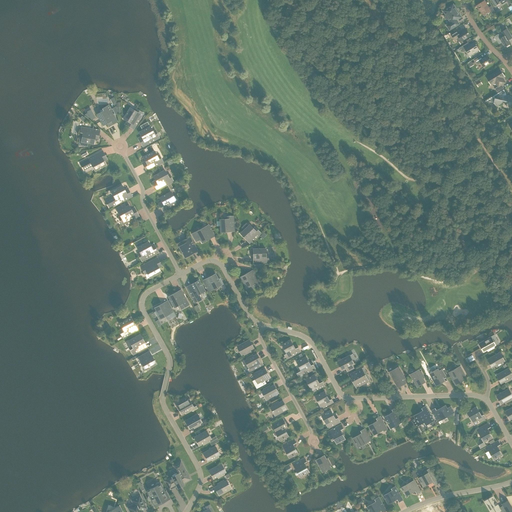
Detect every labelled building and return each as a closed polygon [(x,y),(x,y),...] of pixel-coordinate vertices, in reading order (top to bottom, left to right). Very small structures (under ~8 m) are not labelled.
[(492,14),(495,12),(491,6),(488,8),(484,1),(476,6),(479,10),(480,9),(484,15),(490,11),(492,14)] [(456,20),(461,17),(453,5),(444,11),(446,15),(445,18),(448,19),(449,19),(452,23),(448,26),(447,25),(450,29),(459,24),(456,20)] [(510,41),(511,39),(511,37),(507,29),(501,33),(500,34),(499,33),(494,37),(496,41),(497,40),(497,41),(500,39),(505,47),(511,43),(510,41)] [(461,41),(470,36),(466,30),(459,34),(457,31),(451,35),(454,40),(459,37),(461,41)] [(469,55),(479,49),(476,45),(477,44),(475,44),(474,42),(466,48),(464,45),(460,47),(463,52),(466,50),(469,55)] [(483,67),(492,62),(488,56),(482,59),(481,56),(475,60),(478,65),(481,63),(483,67)] [(500,70),(488,77),(492,84),(495,82),(498,86),(495,88),(497,92),(504,88),(502,84),(505,83),(502,77),(504,76),(500,70)] [(509,106),(509,107),(511,105),(511,104),(511,97),(510,96),(508,95),(505,95),(504,94),(507,92),(504,89),(493,96),(494,96),(485,101),(486,101),(487,101),(494,102),(494,103),(495,104),(496,105),(497,106),(497,107),(498,105),(500,104),(502,103),(502,101),(508,103),(510,106),(509,106)] [(107,123),(109,126),(117,122),(109,106),(101,110),(102,112),(97,114),(103,125),(107,123)] [(125,124),(134,129),(143,113),(136,109),(134,111),(130,108),(123,119),(127,121),(125,124)] [(138,138),(143,147),(159,138),(155,130),(153,131),(150,126),(147,122),(140,126),(143,130),(139,132),(141,136),(138,138)] [(82,136),(81,142),(94,144),(94,139),(98,140),(100,130),(82,127),(80,136),(82,136)] [(142,163),(147,171),(163,163),(159,155),(157,156),(154,151),(143,157),(146,161),(142,163)] [(104,161),(107,159),(105,155),(97,160),(94,155),(88,158),(88,159),(80,163),(83,168),(87,166),(88,168),(92,166),(95,171),(104,166),(104,167),(107,165),(105,163),(104,161)] [(153,182),(157,190),(173,182),(169,174),(167,175),(165,170),(154,176),(156,180),(153,182)] [(124,190),(122,186),(111,191),(114,196),(110,198),(111,201),(107,203),(109,208),(115,205),(116,205),(132,196),(127,188),(124,190)] [(162,202),(159,203),(163,212),(180,203),(175,195),(173,196),(171,192),(160,197),(162,202)] [(120,216),(118,217),(122,225),(131,221),(132,223),(135,221),(134,219),(139,216),(134,208),(131,209),(129,205),(126,207),(124,204),(116,208),(120,216)] [(220,220),(221,232),(230,232),(230,230),(235,230),(234,216),(225,217),(225,221),(220,221),(220,220)] [(209,237),(214,235),(209,225),(192,234),(196,241),(200,239),(202,243),(210,238),(209,237)] [(240,234),(247,240),(248,239),(251,243),(261,234),(255,227),(254,228),(250,225),(240,234)] [(197,250),(190,237),(181,242),(177,244),(179,247),(185,258),(193,253),(192,252),(197,250)] [(158,253),(154,244),(150,246),(148,242),(144,244),(142,241),(136,244),(138,247),(137,248),(140,252),(138,254),(142,261),(158,253)] [(255,263),(268,263),(268,254),(264,254),(264,249),(266,249),(253,249),(253,258),(255,258),(255,263)] [(147,273),(150,278),(161,272),(159,268),(162,266),(157,258),(141,266),(145,274),(147,273)] [(249,274),(249,273),(240,277),(246,288),(247,288),(246,287),(251,284),(252,287),(260,283),(254,271),(249,274)] [(208,280),(203,282),(209,292),(223,284),(220,278),(218,279),(215,274),(207,278),(208,280)] [(191,286),(187,288),(195,302),(201,299),(200,297),(201,296),(200,294),(205,291),(199,280),(191,285),(191,286)] [(511,281),(502,286),(510,301),(511,300),(511,281)] [(177,294),(177,292),(168,297),(170,300),(174,307),(174,308),(179,305),(181,309),(189,305),(182,291),(177,294)] [(164,305),(163,304),(155,308),(156,311),(155,312),(157,316),(159,315),(161,319),(166,316),(167,320),(175,316),(168,302),(164,305)] [(134,327),(135,326),(131,318),(120,324),(122,328),(118,330),(123,338),(136,331),(134,327)] [(144,343),(140,334),(126,341),(131,350),(130,350),(133,355),(146,348),(143,343),(144,343)] [(494,335),(479,343),(484,352),(489,349),(490,350),(494,348),(493,346),(496,345),(496,346),(499,344),(494,335)] [(248,351),(254,348),(249,340),(237,346),(242,355),(244,353),(245,355),(249,352),(248,351)] [(287,359),(301,351),(299,348),(296,349),(291,340),(282,345),(287,353),(284,355),(287,359)] [(145,370),(156,364),(152,356),(150,356),(148,352),(138,357),(145,370)] [(353,353),(338,362),(342,370),(348,367),(349,371),(354,368),(352,365),(354,364),(352,360),(356,358),(353,353)] [(500,353),(488,359),(492,367),(498,364),(499,366),(503,363),(502,362),(504,361),(500,353)] [(263,365),(257,354),(252,357),(251,356),(247,358),(248,359),(245,361),(250,369),(248,369),(250,372),(263,365)] [(306,357),(297,362),(302,371),(297,373),(299,377),(304,375),(315,369),(313,365),(310,366),(307,361),(308,361),(306,357)] [(456,385),(464,380),(462,376),(465,375),(460,367),(457,368),(456,365),(451,368),(453,371),(449,373),(456,385)] [(357,388),(371,380),(364,367),(350,374),(353,379),(352,379),(357,388)] [(398,387),(406,383),(403,377),(404,377),(399,367),(389,372),(398,387)] [(429,370),(428,371),(436,386),(445,381),(442,376),(443,375),(440,371),(439,371),(438,369),(436,370),(434,368),(433,367),(429,370)] [(507,381),(511,379),(511,378),(511,377),(511,374),(509,368),(497,375),(501,383),(507,380),(507,381)] [(260,372),(259,371),(255,373),(256,375),(254,376),(258,384),(270,377),(266,369),(260,372)] [(419,370),(410,375),(417,387),(425,382),(422,377),(424,376),(421,371),(420,372),(419,370)] [(319,384),(315,375),(306,379),(313,392),(325,386),(322,382),(319,384)] [(268,387),(264,389),(264,390),(262,392),(267,400),(279,393),(274,385),(269,388),(268,387)] [(497,396),(501,404),(507,401),(507,402),(511,400),(511,398),(511,397),(511,394),(509,389),(497,396)] [(327,395),(325,391),(315,396),(322,409),(334,403),(332,399),(329,401),(326,396),(327,395)] [(196,406),(193,407),(189,399),(177,406),(181,414),(187,411),(188,412),(192,410),(192,411),(197,408),(196,406)] [(275,416),(287,409),(283,401),(277,404),(277,402),(272,405),(273,406),(271,407),(275,416)] [(426,406),(422,408),(424,411),(418,414),(414,416),(416,419),(413,421),(416,427),(424,422),(426,425),(434,421),(426,406)] [(438,422),(451,415),(454,413),(451,407),(447,409),(446,406),(442,408),(437,411),(435,408),(432,410),(438,422)] [(478,411),(479,411),(476,407),(467,412),(474,425),(486,418),(484,415),(481,416),(478,411)] [(391,428),(404,421),(396,408),(392,410),(394,413),(389,416),(388,415),(385,417),(391,428)] [(332,414),(333,414),(331,410),(322,415),(329,428),(340,422),(338,418),(335,420),(332,414)] [(202,422),(197,414),(185,421),(190,429),(195,426),(196,427),(200,425),(199,423),(202,422)] [(373,424),(369,426),(374,435),(383,430),(384,431),(387,429),(380,417),(377,419),(378,422),(373,425),(373,424)] [(273,428),(280,441),(289,436),(284,427),(287,426),(283,418),(272,424),(274,428),(273,428)] [(477,430),(484,442),(493,438),(488,429),(491,427),(488,423),(477,430)] [(337,444),(345,439),(340,430),(343,428),(341,425),(328,432),(332,440),(334,439),(337,444)] [(357,436),(353,438),(358,447),(371,440),(365,429),(361,431),(363,434),(357,437),(357,436)] [(216,436),(211,439),(206,431),(194,437),(199,446),(204,443),(205,444),(209,441),(210,442),(217,438),(216,436)] [(290,458),(298,453),(293,444),(296,443),(294,439),(283,445),(290,458)] [(498,441),(486,448),(488,451),(489,451),(494,460),(502,455),(497,446),(500,444),(498,441)] [(220,455),(215,446),(203,453),(208,461),(213,458),(214,460),(218,457),(217,456),(220,455)] [(330,465),(331,465),(329,460),(327,461),(324,456),(316,460),(323,472),(331,468),(330,465)] [(304,463),(307,462),(305,458),(293,464),(300,477),(309,472),(307,468),(307,469),(304,463)] [(172,477),(165,481),(170,490),(177,486),(177,487),(183,484),(183,483),(190,479),(181,461),(173,465),(177,474),(172,477)] [(225,472),(221,464),(209,471),(213,479),(219,476),(220,477),(224,475),(223,473),(225,472)] [(435,486),(439,484),(430,468),(423,472),(425,475),(419,478),(424,486),(433,481),(435,486)] [(421,492),(414,480),(402,487),(406,496),(407,496),(406,494),(415,490),(417,494),(421,492)] [(214,487),(219,495),(231,489),(226,481),(224,482),(223,481),(219,483),(220,484),(214,487)] [(151,500),(154,505),(159,503),(159,504),(170,499),(166,491),(165,491),(161,484),(160,484),(159,483),(158,483),(157,483),(156,484),(156,485),(156,486),(147,491),(149,496),(148,497),(148,498),(148,499),(149,500),(150,501),(151,500)] [(388,504),(389,504),(388,503),(397,498),(399,502),(403,500),(395,486),(391,488),(393,491),(384,496),(388,504)] [(147,508),(140,496),(133,499),(135,503),(128,507),(130,511),(129,511),(143,511),(143,510),(147,508)] [(382,511),(384,511),(386,511),(379,497),(375,499),(376,502),(367,507),(370,511),(374,511),(380,509),(382,511)] [(491,511),(496,511),(500,510),(492,497),(485,501),(491,511)] [(502,504),(506,511),(511,511),(511,507),(508,501),(502,504)]
